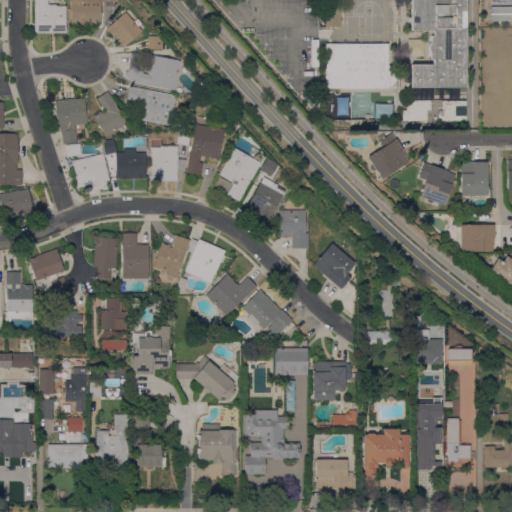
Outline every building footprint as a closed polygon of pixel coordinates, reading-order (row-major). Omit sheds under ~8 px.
[(34,0),(49,0),(49,1),(48,1),(48,5),(56,5),(56,6),(66,6),(66,33),(34,33),(34,0)] [(115,0),(115,1),(100,1),(101,25),(86,25),(86,24),(73,25),(73,26),(70,26),(70,0),(115,0)] [(324,0),(340,0),(340,27),(324,27),(324,0)] [(430,36),(431,36),(431,30),(411,31),(411,23),(408,23),(408,22),(408,21),(408,19),(408,18),(408,17),(411,18),(411,0),(465,0),(465,88),(411,88),(411,65),(433,65),(433,59),(430,59),(430,53),(429,52),(428,49),(428,47),(428,45),(429,43),(430,42),(430,36)] [(511,7),(511,21),(489,21),(489,7),(511,7)] [(142,31),(123,48),(117,41),(119,39),(116,36),(114,38),(105,28),(108,25),(109,26),(125,12),(142,31)] [(160,36),(160,49),(148,49),(147,36),(160,36)] [(388,44),(388,66),(395,66),(395,88),(326,89),(325,44),(388,44)] [(124,75),(133,64),(143,73),(148,74),(150,55),(180,60),(179,71),(178,71),(175,89),(134,83),(124,75)] [(176,95),(170,126),(140,120),(143,101),(141,100),(140,102),(126,99),(129,86),(176,95)] [(127,123),(106,137),(92,116),(100,111),(101,113),(104,111),(96,98),(107,91),(127,123)] [(54,101),(84,97),(87,123),(79,124),(81,140),(76,141),(77,143),(62,144),(61,132),(60,132),(59,126),(57,127),(54,101)] [(430,100),(430,110),(426,110),(427,120),(402,120),(401,111),(405,111),(405,101),(430,100)] [(465,100),(465,121),(441,121),(440,101),(465,100)] [(224,129),(219,158),(200,155),(199,162),(202,163),(200,175),(186,173),(189,153),(190,153),(194,124),(224,129)] [(186,130),(191,131),(188,146),(176,144),(179,129),(186,130)] [(0,133),(17,134),(16,170),(22,170),(21,184),(0,184),(0,133)] [(407,157),(406,157),(409,162),(381,179),(378,175),(374,177),(372,175),(363,161),(367,158),(367,157),(382,148),(378,141),(379,141),(377,137),(382,133),(385,137),(391,133),(407,157)] [(113,139),(116,152),(105,155),(102,141),(113,139)] [(177,159),(186,159),(184,171),(177,171),(177,181),(150,181),(150,141),(161,141),(161,146),(178,146),(177,159)] [(80,145),(81,155),(66,157),(65,146),(80,145)] [(234,148),(253,159),(252,161),(259,165),(239,202),(226,194),(233,183),(218,175),(234,148)] [(135,149),(135,153),(145,153),(145,179),(143,179),(143,178),(137,178),(137,179),(116,179),(115,153),(123,153),(123,149),(135,149)] [(103,153),(109,180),(78,188),(72,161),(103,153)] [(276,164),(270,176),(260,170),(267,158),(276,164)] [(419,197),(425,180),(418,178),(423,162),(450,172),(450,173),(455,175),(444,206),(419,197)] [(460,196),(460,163),(466,163),(466,162),(487,162),(487,196),(460,196)] [(263,177),(277,185),(276,187),(285,192),(269,220),(253,211),(254,210),(247,206),(263,177)] [(0,193),(28,189),(33,213),(20,215),(20,216),(3,219),(0,200),(0,193)] [(307,248),(291,248),(291,235),(289,235),(289,237),(279,237),(279,210),(293,210),(293,202),(304,202),(304,211),(305,211),(305,233),(307,233),(307,248)] [(494,225),(494,246),(493,246),(493,252),(460,252),(460,246),(454,246),(455,227),(460,227),(460,225),(494,225)] [(95,232),(118,234),(115,268),(110,268),(110,279),(96,278),(97,268),(93,267),(95,232)] [(122,234),(124,234),(124,233),(134,233),(136,233),(136,244),(140,244),(140,245),(148,245),(148,278),(122,278),(122,234)] [(190,240),(185,256),(184,255),(176,279),(166,276),(167,272),(153,267),(161,242),(164,243),(163,244),(167,245),(167,244),(170,245),(169,247),(173,248),(172,247),(175,236),(190,240)] [(197,241),(198,239),(225,251),(214,277),(213,276),(210,283),(184,271),(192,254),(188,252),(192,239),(197,241)] [(355,264),(346,274),(350,277),(340,289),(312,265),(331,243),(355,264)] [(64,271),(36,281),(28,259),(56,249),(64,271)] [(497,258),(502,261),(506,256),(511,259),(511,289),(502,284),(504,281),(499,278),(499,279),(492,275),(490,269),(497,258)] [(7,285),(5,285),(5,271),(20,272),(20,287),(33,287),(33,319),(6,319),(7,285)] [(248,295),(247,294),(226,316),(205,295),(226,274),(236,284),(237,283),(239,285),(247,277),(256,286),(248,295)] [(63,277),(67,288),(54,293),(50,282),(63,277)] [(182,293),(176,291),(180,277),(187,279),(182,293)] [(259,290),(280,310),(281,309),(294,322),(285,332),(282,330),(277,335),(269,327),(274,322),(272,320),(263,329),(257,324),(255,326),(246,318),(249,315),(241,308),(259,290)] [(120,298),(120,312),(126,312),(125,319),(126,319),(126,330),(100,329),(100,310),(106,310),(106,298),(120,298)] [(139,308),(131,308),(131,298),(139,298),(139,308)] [(52,337),(52,324),(62,324),(62,311),(77,311),(77,315),(85,314),(85,322),(76,322),(76,325),(85,325),(85,334),(81,334),(81,337),(52,337)] [(169,368),(160,368),(160,369),(152,369),(152,374),(130,374),(130,356),(137,356),(137,343),(133,343),(133,354),(129,354),(129,342),(132,342),(132,333),(137,333),(137,338),(144,338),(144,336),(151,336),(151,338),(157,338),(157,326),(169,326),(169,368)] [(415,330),(429,330),(429,340),(442,340),(442,363),(432,363),(432,361),(425,361),(425,363),(415,363),(415,330)] [(391,331),(391,344),(367,344),(367,331),(391,331)] [(126,340),(126,350),(121,350),(121,352),(102,352),(102,340),(126,340)] [(471,365),(448,365),(448,349),(455,349),(455,345),(462,345),(462,349),(471,349),(471,365)] [(307,348),(307,375),(274,375),(274,348),(307,348)] [(0,354),(21,354),(21,367),(0,367),(0,354)] [(234,384),(233,385),(235,387),(233,390),(235,391),(227,400),(222,396),(219,400),(209,393),(203,388),(204,387),(193,379),(175,379),(175,364),(195,364),(196,362),(197,363),(204,356),(219,369),(226,367),(234,374),(234,381),(233,383),(234,384)] [(345,362),(345,364),(350,364),(350,380),(345,380),(345,390),(334,390),(334,400),(314,400),(314,390),(312,390),(312,361),(345,362)] [(64,380),(70,380),(70,374),(72,374),(72,368),(85,368),(85,412),(75,412),(75,402),(64,402),(64,380)] [(39,394),(39,369),(53,369),(54,394),(39,394)] [(89,397),(89,385),(91,385),(91,383),(98,383),(98,385),(101,385),(101,397),(89,397)] [(39,419),(39,398),(53,399),(52,420),(39,419)] [(429,431),(437,431),(437,441),(435,441),(435,451),(433,451),(433,460),(415,460),(415,447),(416,447),(417,431),(413,431),(413,420),(416,420),(416,417),(415,417),(415,412),(413,412),(413,408),(415,408),(415,399),(423,399),(423,403),(429,403),(429,431)] [(331,425),(331,427),(316,426),(316,421),(331,421),(332,414),(344,415),(345,414),(345,413),(346,413),(347,413),(347,411),(351,411),(351,402),(357,402),(357,411),(355,411),(355,425),(331,425)] [(489,414),(475,415),(475,402),(489,402),(489,414)] [(261,443),(261,437),(244,437),(244,415),(255,415),(255,410),(276,410),(276,416),(288,416),(288,429),(283,429),(283,443),(299,443),(299,458),(283,458),(283,460),(272,460),(272,458),(265,458),(265,464),(266,464),(266,465),(266,466),(265,467),(265,474),(244,474),(244,456),(250,456),(250,443),(261,443)] [(95,434),(96,434),(96,431),(103,431),(103,434),(108,434),(108,436),(115,436),(115,428),(113,428),(113,415),(127,415),(126,446),(128,446),(128,455),(127,455),(127,467),(113,467),(113,462),(95,462),(95,434)] [(136,432),(136,415),(149,415),(149,431),(136,432)] [(82,418),(82,431),(87,431),(87,437),(81,436),(81,432),(68,432),(69,417),(82,418)] [(447,419),(457,419),(457,420),(460,420),(460,445),(470,445),(470,462),(461,462),(461,467),(445,467),(445,457),(447,457),(447,419)] [(0,420),(13,420),(13,424),(30,424),(30,434),(32,434),(32,442),(35,443),(35,451),(20,451),(20,453),(4,453),(4,451),(0,451),(0,420)] [(235,431),(235,476),(221,476),(221,464),(212,464),(212,460),(198,460),(198,431),(201,431),(204,428),(204,424),(217,424),(216,428),(219,430),(222,428),(227,428),(229,431),(235,431)] [(388,429),(389,428),(390,428),(391,428),(393,429),(398,429),(398,433),(407,433),(407,435),(408,435),(408,469),(399,469),(399,464),(391,464),(391,466),(390,467),(388,467),(386,467),(384,466),(383,463),(382,463),(380,464),(379,465),(378,464),(378,463),(376,463),(376,476),(363,476),(363,435),(367,435),(367,433),(374,434),(374,435),(376,435),(377,434),(378,433),(380,433),(382,433),(383,434),(383,429),(388,429)] [(511,467),(483,467),(484,446),(494,446),(494,450),(503,450),(503,441),(511,441),(511,467)] [(82,444),(82,450),(87,450),(87,459),(82,459),(82,468),(47,468),(47,444),(82,444)] [(136,445),(161,444),(161,447),(165,447),(165,466),(161,466),(161,467),(152,467),(152,470),(145,470),(145,467),(136,467),(136,445)] [(352,489),(315,489),(315,483),(309,483),(309,461),(315,461),(315,459),(347,460),(347,472),(352,472),(352,489)]
